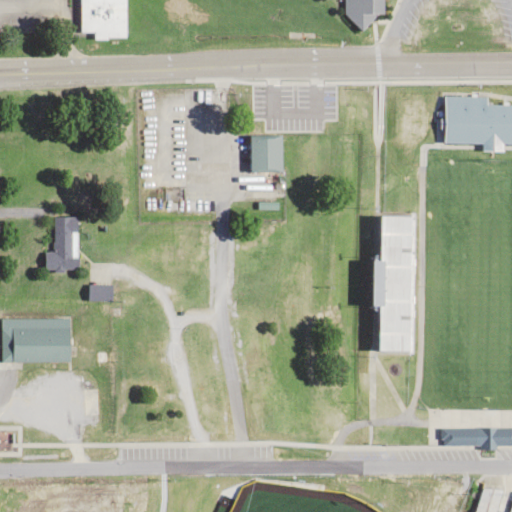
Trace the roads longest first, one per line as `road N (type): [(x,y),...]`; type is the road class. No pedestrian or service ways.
road 1 (secondary): [(511,63),(0,71)]
road 2 (residential): [(0,470),(511,468)]
